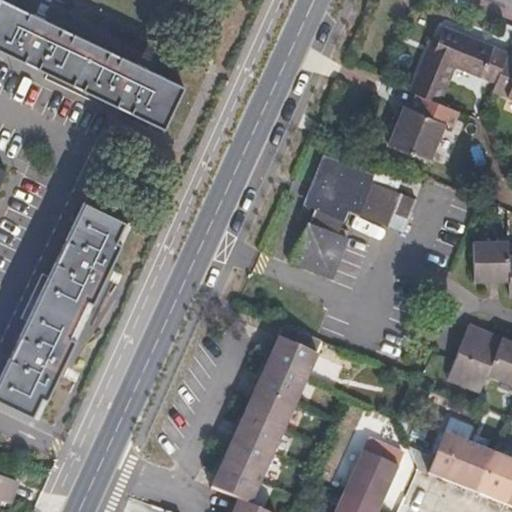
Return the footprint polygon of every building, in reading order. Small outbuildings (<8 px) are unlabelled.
[(180,90),(0,3),(0,50),(161,129),(180,90)] [(508,53),(509,51),(445,24),(437,44),(430,42),(410,89),(417,92),(441,101),(456,65),(497,81),(508,53)] [(511,96),(511,54),(508,53),(497,81),(494,89),(511,96)] [(431,160),(446,122),(454,125),(461,109),(441,101),(417,92),(411,106),(405,104),(389,143),(431,160)] [(335,128),(313,120),(310,128),(332,137),(335,128)] [(418,203),(375,184),(376,179),(329,159),(311,200),(317,203),(296,255),(333,272),(350,232),(341,229),(350,204),(392,221),(397,212),(412,218),(418,203)] [(0,400),(35,417),(109,265),(128,226),(83,205),(0,378),(0,400)] [(511,283),(511,275),(511,241),(476,242),(475,283),(511,283)] [(511,341),(468,325),(448,378),(479,390),(486,372),(511,381),(511,341)] [(311,355),(317,341),(281,326),(264,366),(304,383),(315,357),(311,355)] [(293,407),(304,383),(264,366),(254,389),(293,407)] [(282,433),(293,407),(254,389),(242,415),(282,433)] [(271,457),(282,433),(242,415),(231,440),(271,457)] [(453,486),(469,446),(464,444),(470,429),(450,422),(444,436),(441,435),(430,461),(410,454),(417,473),(453,486)] [(271,457),(231,440),(221,465),(260,482),(271,457)] [(477,496),(493,456),(469,446),(453,486),(477,496)] [(376,511),(395,469),(386,465),(390,454),(373,447),(369,457),(359,454),(341,496),(376,511)] [(502,505),(511,480),(511,463),(493,456),(477,496),(502,505)] [(249,508),(260,482),(221,465),(209,491),(236,502),(249,508)] [(0,502),(7,504),(13,482),(0,477),(0,502)] [(511,509),(511,480),(502,505),(511,509)] [(375,511),(376,511),(341,496),(334,511),(375,511)] [(258,511),(249,508),(236,502),(231,511),(258,511)]
